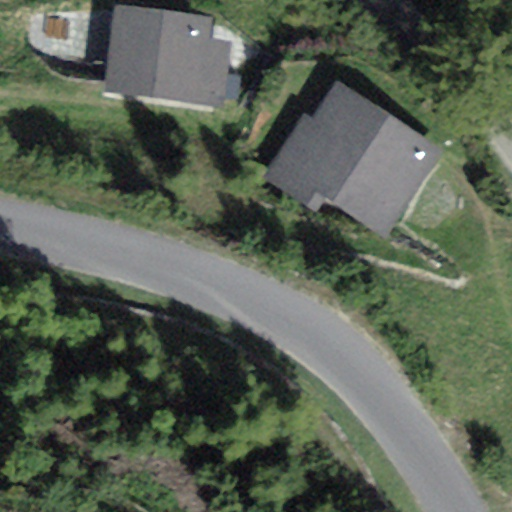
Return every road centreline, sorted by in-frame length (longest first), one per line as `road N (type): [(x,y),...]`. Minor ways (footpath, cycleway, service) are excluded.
road 1 (residential): [(0,224),(195,277),(257,298),(308,328),(379,390),(456,511)]
road 2 (residential): [(511,140),(475,85),(381,0)]
